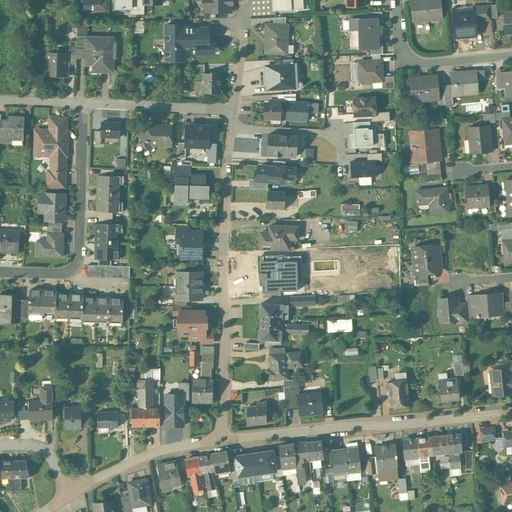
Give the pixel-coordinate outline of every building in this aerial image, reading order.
[(116,0),(116,7),(122,7),(122,9),(130,9),(130,0),(116,0)] [(143,0),(136,0),(136,14),(144,14),(144,4),(143,4),(143,0)] [(201,0),(201,4),(204,7),(205,7),(205,12),(231,12),(231,4),(233,4),(232,0),(201,0)] [(271,0),(272,11),(292,10),(291,0),(271,0)] [(439,0),(410,0),(412,21),(441,18),(439,0)] [(490,5),(478,6),(479,19),(491,18),(490,5)] [(473,11),(453,13),(456,37),(473,35),(472,22),(474,22),(473,11)] [(381,12),(370,12),(370,19),(377,19),(377,23),(382,23),(381,12)] [(370,19),(350,19),(351,49),(370,48),(378,48),(378,44),(377,33),(381,33),(380,27),(377,27),(377,23),(377,19),(370,19)] [(141,32),(142,22),(134,21),(133,31),(141,32)] [(77,22),(77,35),(87,36),(87,22),(77,22)] [(273,24),(267,24),(266,52),(286,52),(287,25),(273,24)] [(184,47),(184,31),(184,25),(167,26),(167,60),(184,60),(184,47)] [(184,31),(184,47),(197,47),(197,54),(209,54),(208,29),(187,29),(187,31),(184,31)] [(87,36),(77,35),(77,41),(76,55),(76,59),(86,59),(86,37),(87,37),(87,36)] [(87,37),(86,37),(86,59),(86,65),(100,65),(100,72),(113,72),(113,38),(87,37)] [(378,44),(378,48),(370,48),(371,54),(382,54),(382,44),(378,44)] [(68,54),(47,53),(47,74),(67,74),(68,54)] [(381,61),(359,62),(360,82),(362,84),(370,84),(372,81),(381,81),(382,81),(382,77),(381,61)] [(293,64),(281,65),(281,66),(275,66),(275,65),(265,66),(267,89),(294,87),(293,64)] [(504,69),(497,70),(498,88),(506,88),(504,72),(504,69)] [(211,74),(204,74),(203,82),(195,81),(194,92),(204,93),(204,91),(211,91),(211,93),(220,93),(220,73),(211,73),(211,74)] [(476,73),(454,75),(455,90),(465,89),(466,93),(475,92),(475,83),(477,83),(476,73)] [(393,76),(382,77),(382,81),(381,81),(382,89),(394,88),(393,76)] [(437,92),(435,77),(411,79),(413,101),(437,99),(437,92)] [(452,85),(443,85),(444,91),(445,106),(453,105),(452,85)] [(444,91),(437,92),(437,99),(437,106),(445,106),(444,91)] [(352,99),(353,118),(375,117),(374,98),(352,99)] [(281,101),(274,100),(274,103),(265,103),(265,118),(281,118),(281,101)] [(309,103),(287,101),(287,110),(308,112),(309,103)] [(308,112),(287,110),(286,121),(307,123),(308,112)] [(510,112),(494,113),(495,121),(503,120),(502,119),(510,118),(510,112)] [(24,117),(8,116),(7,120),(1,119),(0,126),(0,142),(23,143),(24,129),(24,117)] [(50,131),(36,131),(35,146),(43,146),(42,155),(52,155),(52,163),(55,164),(55,171),(52,171),(52,172),(52,178),(49,178),(48,186),(64,186),(64,155),(66,155),(67,131),(65,131),(66,118),(51,118),(50,131)] [(511,118),(510,118),(502,119),(503,120),(504,140),(511,138),(511,118)] [(446,119),(437,119),(437,127),(447,126),(446,119)] [(120,123),(102,122),(101,131),(101,136),(119,137),(120,123)] [(172,126),(151,125),(146,133),(140,143),(145,147),(148,143),(153,146),(153,145),(171,146),(172,126)] [(209,127),(186,126),(185,143),(185,146),(186,146),(208,147),(209,127)] [(489,126),(468,128),(470,141),(472,141),(473,153),(471,153),(471,154),(492,152),(489,126)] [(349,128),(349,149),(371,148),(370,128),(349,128)] [(140,130),(140,131),(134,140),(140,143),(146,133),(140,129),(140,130)] [(435,131),(411,133),(412,134),(414,134),(415,146),(411,147),(411,149),(412,149),(413,159),(423,158),(423,160),(426,160),(439,159),(440,158),(439,150),(435,150),(435,143),(436,143),(435,131)] [(299,140),(270,138),(269,158),(276,159),(275,160),(282,160),(282,159),(298,160),(299,140)] [(185,143),(177,143),(177,158),(185,158),(186,146),(185,146),(185,143)] [(312,161),(312,148),(301,147),(301,160),(312,161)] [(124,166),(124,157),(114,157),(114,166),(124,166)] [(439,159),(426,160),(427,175),(440,173),(439,159)] [(350,162),(351,179),(376,177),(375,160),(350,162)] [(189,167),(171,166),(171,179),(176,179),(176,175),(189,176),(189,167)] [(295,168),(258,166),(258,171),(256,171),(255,180),(271,181),(271,180),(280,180),(284,181),(284,178),(294,179),(295,172),(295,173),(295,168)] [(440,173),(427,175),(428,182),(441,181),(440,173)] [(100,175),(98,175),(97,193),(118,194),(118,185),(116,185),(116,177),(120,177),(120,176),(113,176),(100,175)] [(189,176),(176,175),(176,179),(175,193),(175,204),(186,204),(187,197),(208,198),(208,187),(204,187),(204,176),(189,176)] [(487,186),(466,187),(468,208),(469,208),(469,207),(478,206),(478,207),(489,206),(488,200),(487,186)] [(285,196),(285,189),(268,188),(266,207),(284,209),(284,205),(285,196)] [(447,188),(416,191),(417,205),(418,204),(418,202),(429,201),(431,214),(449,212),(447,188)] [(118,194),(97,193),(97,211),(99,211),(112,212),(119,212),(119,211),(115,211),(115,204),(118,204),(118,194)] [(65,194),(42,194),(41,205),(47,205),(47,220),(50,220),(62,220),(64,220),(65,194)] [(348,220),(347,229),(357,230),(357,220),(348,220)] [(511,226),(511,222),(487,224),(488,231),(502,229),(504,242),(511,241),(511,226)] [(99,223),(97,223),(96,241),(117,242),(117,233),(115,233),(115,225),(119,225),(119,224),(112,224),(99,223)] [(296,227),(270,226),(270,233),(261,233),(261,248),(284,249),(284,239),(296,239),(296,227)] [(0,230),(0,251),(19,252),(20,231),(0,230)] [(189,232),(189,233),(176,233),(176,243),(181,243),(180,258),(202,258),(202,232),(189,232)] [(50,233),(48,233),(48,243),(38,243),(37,256),(63,257),(64,234),(62,234),(50,233)] [(117,242),(96,241),(96,260),(98,260),(111,260),(118,260),(118,259),(114,259),(114,251),(116,251),(117,242)] [(437,246),(413,248),(414,261),(438,259),(437,246)] [(329,249),(306,250),(306,263),(330,263),(329,249)] [(366,250),(347,249),(347,260),(365,262),(366,250)] [(438,259),(414,261),(415,273),(416,274),(427,273),(439,272),(438,259)] [(276,267),(261,268),(261,273),(259,273),(259,279),(262,279),(263,292),(280,291),(280,289),(293,289),(292,282),(294,282),(294,274),(293,272),(293,261),(276,262),(276,267)] [(185,272),(176,272),(176,286),(202,286),(202,272),(185,272)] [(202,286),(176,286),(176,299),(176,300),(186,300),(202,300),(202,286)] [(43,291),(29,290),(29,300),(29,311),(31,311),(42,312),(43,291)] [(56,291),(43,291),(42,312),(56,312),(56,294),(56,291)] [(17,295),(0,294),(0,320),(5,320),(5,317),(17,318),(17,323),(17,325),(18,318),(18,317),(16,317),(17,300),(17,295)] [(70,294),(56,294),(56,312),(56,315),(69,316),(70,294)] [(83,295),(70,294),(69,316),(82,316),(83,298),(83,295)] [(498,294),(474,296),(475,303),(476,303),(477,317),(478,317),(478,318),(480,318),(480,316),(488,316),(488,311),(500,310),(498,294)] [(313,296),(289,297),(290,306),(313,304),(313,296)] [(474,296),(466,297),(467,304),(468,318),(477,317),(476,303),(475,303),(474,296)] [(96,298),(83,298),(82,316),(82,319),(96,319),(96,298)] [(110,299),(96,298),(96,319),(109,320),(110,299)] [(455,298),(439,299),(440,311),(438,313),(438,316),(440,318),(441,322),(457,321),(458,321),(456,305),(455,298)] [(123,299),(110,299),(109,320),(123,320),(123,299)] [(288,305),(260,303),(259,315),(260,315),(260,323),(278,324),(278,316),(281,317),(281,311),(288,311),(288,305)] [(467,304),(456,305),(458,321),(457,321),(457,323),(468,322),(468,318),(467,304)] [(186,306),(173,306),(173,315),(180,315),(180,312),(188,312),(191,312),(191,306),(186,306)] [(188,312),(180,312),(180,315),(180,318),(178,318),(178,327),(180,327),(180,334),(190,334),(190,339),(204,339),(204,334),(205,334),(205,327),(206,327),(206,318),(205,318),(205,312),(191,312),(188,312)] [(327,331),(352,330),(352,318),(327,319),(327,331)] [(278,324),(260,323),(259,330),(258,329),(258,339),(264,339),(272,340),(280,340),(281,331),(277,331),(278,324)] [(302,324),(286,324),(286,333),(302,334),(302,324)] [(200,347),(200,355),(214,356),(214,347),(200,347)] [(285,353),(269,355),(270,369),(265,370),(266,379),(287,378),(285,353)] [(451,355),(452,362),(461,361),(460,354),(451,355)] [(462,363),(454,364),(455,376),(463,375),(462,363)] [(369,381),(377,380),(376,369),(376,365),(368,366),(369,381)] [(200,380),(193,380),(192,401),(212,402),(213,381),(211,381),(211,369),(201,368),(200,380)] [(505,369),(490,371),(493,395),(511,393),(511,382),(511,373),(510,368),(505,369)] [(456,379),(439,380),(441,401),(459,399),(456,379)] [(406,381),(385,383),(386,391),(389,391),(390,407),(409,405),(406,381)] [(286,386),(283,386),(286,410),(299,408),(297,395),(298,395),(297,391),(299,391),(299,385),(286,386)] [(41,400),(29,401),(30,419),(53,418),(51,386),(40,387),(41,400)] [(298,395),(297,395),(299,408),(299,415),(322,412),(320,392),(298,395)] [(166,425),(182,425),(182,395),(165,395),(166,425)] [(13,403),(0,402),(0,420),(11,420),(11,414),(14,414),(13,403)] [(265,404),(253,406),(254,410),(244,411),(246,427),(268,424),(265,404)] [(90,424),(89,407),(80,408),(81,424),(90,424)] [(80,408),(64,408),(65,428),(81,428),(81,424),(80,408)] [(139,408),(132,408),(132,426),(146,426),(146,408),(139,408)] [(151,408),(146,408),(146,426),(159,426),(159,408),(151,408)] [(117,413),(98,413),(98,428),(118,428),(117,413)] [(494,428),(481,429),(482,440),(495,439),(494,428)] [(460,434),(447,435),(448,453),(450,468),(459,467),(458,460),(457,460),(456,452),(462,452),(460,434)] [(447,435),(432,437),(434,455),(439,454),(440,462),(440,469),(450,468),(448,453),(447,435)] [(432,437),(417,438),(419,456),(419,457),(419,463),(421,472),(422,472),(430,471),(430,469),(430,468),(428,455),(434,455),(432,437)] [(417,438),(403,439),(405,458),(419,457),(419,456),(417,438)] [(321,441),(307,442),(308,460),(309,461),(312,461),(313,475),(314,480),(321,480),(319,460),(324,459),(321,441)] [(307,442),(293,444),(295,462),(300,461),(302,474),(307,473),(306,460),(308,460),(307,442)] [(293,444),(279,445),(280,456),(281,468),(296,466),(295,462),(293,444)] [(395,445),(376,447),(377,456),(376,456),(377,468),(378,473),(378,475),(386,474),(386,479),(398,478),(397,466),(395,445)] [(358,448),(344,450),(346,473),(360,471),(360,465),(358,448)] [(344,450),(330,451),(331,464),(330,464),(330,467),(331,467),(331,468),(332,474),(333,474),(346,473),(344,450)] [(472,450),(464,451),(466,469),(473,468),(472,450)] [(227,451),(211,454),(214,471),(215,473),(230,470),(229,464),(227,451)] [(272,451),(253,454),(256,474),(275,471),(273,457),(272,451)] [(211,454),(198,457),(201,474),(204,473),(206,486),(209,485),(209,483),(214,482),(212,472),(214,471),(211,454)] [(253,454),(234,457),(235,463),(237,477),(238,477),(256,474),(253,454)] [(281,468),(280,456),(273,457),(275,471),(275,475),(282,474),(281,468)] [(376,456),(365,458),(366,464),(367,474),(378,473),(377,468),(376,456)] [(198,457),(185,459),(188,476),(191,476),(193,486),(198,485),(199,487),(201,487),(199,474),(201,474),(198,457)] [(25,460),(13,461),(14,484),(14,490),(21,490),(21,478),(29,477),(25,460)] [(13,461),(0,461),(1,478),(11,478),(11,480),(9,480),(9,484),(7,484),(7,490),(14,490),(14,484),(13,461)] [(175,461),(159,465),(161,473),(159,473),(163,490),(173,487),(172,482),(180,480),(175,461)] [(235,463),(229,464),(230,470),(230,473),(232,481),(238,480),(238,477),(237,477),(235,463)] [(331,468),(326,469),(327,486),(334,485),(333,474),(332,474),(331,468)] [(510,476),(497,478),(498,486),(501,486),(501,485),(510,484),(510,476)] [(146,479),(128,483),(130,496),(132,508),(151,504),(146,479)] [(405,480),(398,480),(399,493),(406,493),(405,480)] [(511,483),(510,484),(501,485),(501,486),(503,498),(509,497),(511,500),(511,483)] [(236,492),(238,504),(245,502),(243,491),(236,492)] [(130,496),(122,498),(124,511),(133,511),(132,508),(130,496)] [(114,511),(113,501),(93,504),(94,511),(114,511)]
